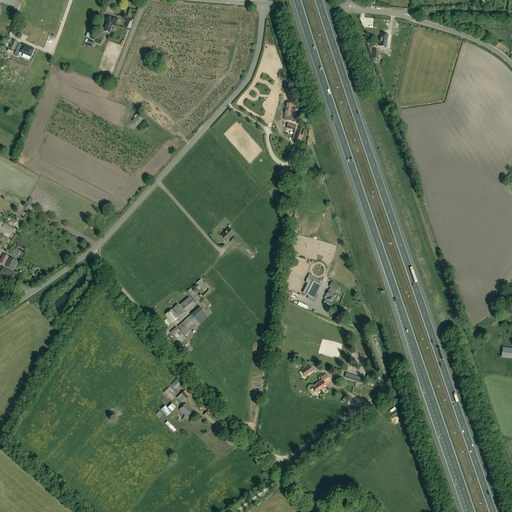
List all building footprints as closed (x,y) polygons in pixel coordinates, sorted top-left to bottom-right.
[(110,33),(112,25),(115,26),(118,18),(108,15),(103,31),(110,33)] [(133,20),(131,19),(130,22),(127,21),(125,26),(130,28),(132,22),(133,20)] [(91,47),(96,36),(91,34),(86,45),(91,47)] [(94,42),(100,45),(103,38),(101,37),(102,35),(99,34),(98,36),(97,36),(94,42)] [(15,50),(18,43),(12,40),(8,48),(15,50)] [(20,50),(17,48),(14,55),(18,56),(20,52),(31,57),(34,49),(23,44),(22,45),(20,50)] [(292,109),(293,103),(286,102),(284,115),(291,117),(291,114),(292,115),(291,119),(297,120),(299,110),(292,109)] [(137,126),(144,118),(139,113),(137,115),(136,114),(133,117),(135,118),(132,122),(137,126)] [(294,140),(300,142),(304,129),(298,127),(294,140)] [(227,241),(230,238),(232,240),(230,243),(236,248),(237,246),(251,257),(254,254),(240,243),(240,242),(234,237),(234,238),(232,236),(234,234),(228,228),(221,236),(227,241)] [(24,245),(29,239),(23,235),(19,241),(24,245)] [(35,248),(33,242),(18,250),(20,255),(35,248)] [(10,258),(8,257),(8,256),(4,254),(0,261),(0,262),(6,266),(6,267),(12,270),(18,261),(11,257),(10,258)] [(0,274),(0,275),(4,278),(4,279),(5,278),(11,281),(15,274),(0,266),(0,270),(2,271),(0,274)] [(303,293),(313,298),(316,300),(318,296),(315,295),(321,285),(319,284),(320,281),(309,275),(307,278),(305,283),(307,283),(303,293)] [(197,283),(203,291),(208,287),(205,284),(206,284),(205,282),(204,283),(201,279),(197,283)] [(336,294),(334,293),(335,293),(339,286),(332,282),(329,287),(330,288),(329,290),(325,295),(329,298),(328,299),(332,302),(336,294)] [(187,292),(193,300),(194,299),(196,302),(200,299),(198,296),(192,288),(187,292)] [(186,312),(195,304),(189,297),(180,305),(186,312)] [(503,298),(500,306),(505,307),(507,301),(510,302),(511,300),(503,298)] [(323,305),(331,309),(334,303),(325,300),(323,305)] [(179,317),(175,313),(177,312),(180,316),(185,312),(178,304),(173,308),(172,310),(165,315),(172,323),(179,317)] [(191,315),(199,325),(208,317),(200,307),(191,315)] [(199,325),(191,315),(178,327),(186,336),(199,325)] [(282,340),(277,338),(274,354),(279,355),(282,340)] [(511,348),(503,347),(501,357),(511,358),(511,348)] [(305,377),(313,371),(310,366),(301,372),(305,377)] [(363,378),(346,372),(345,377),(362,383),(363,378)] [(320,378),(322,381),(313,387),(317,393),(324,389),(324,390),(328,387),(326,385),(331,381),(326,374),(320,378)] [(173,383),(179,386),(182,380),(177,377),(173,383)] [(171,392),(172,393),(173,394),(175,392),(174,391),(169,387),(164,393),(171,400),(174,397),(170,393),(171,392)] [(188,388),(177,398),(182,403),(192,393),(188,388)] [(184,417),(187,419),(194,412),(185,404),(179,410),(185,416),(184,417)] [(170,413),(165,406),(161,410),(166,416),(170,413)] [(213,425),(217,420),(218,419),(215,416),(214,417),(211,415),(213,413),(210,410),(209,411),(209,410),(208,412),(204,415),(213,425)] [(169,419),(167,421),(175,430),(178,428),(169,419)]
